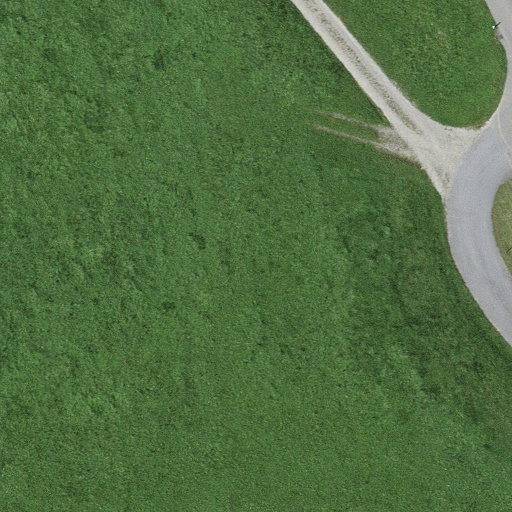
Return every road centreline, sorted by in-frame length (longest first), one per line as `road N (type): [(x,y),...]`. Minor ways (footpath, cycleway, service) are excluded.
road 1 (track): [(476,192),(314,0)]
road 2 (unclassified): [(511,143),(476,192),(473,220),(479,252),(511,312)]
